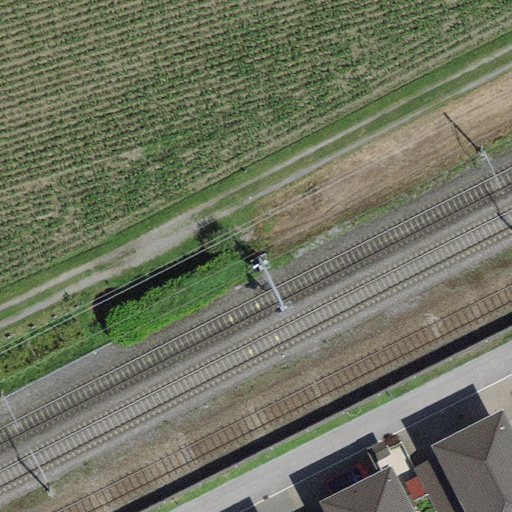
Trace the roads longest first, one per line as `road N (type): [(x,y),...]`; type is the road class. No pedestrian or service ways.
road 1 (track): [(0,315),(511,60)]
road 2 (residential): [(511,367),(217,511)]
